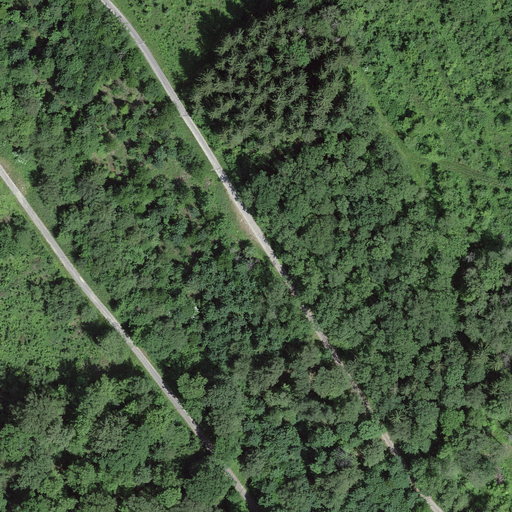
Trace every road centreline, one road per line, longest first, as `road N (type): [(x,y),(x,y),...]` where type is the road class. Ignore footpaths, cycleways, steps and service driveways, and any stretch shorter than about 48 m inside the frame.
road 1 (track): [(103,0),(139,42),(437,511)]
road 2 (track): [(0,169),(255,511)]
